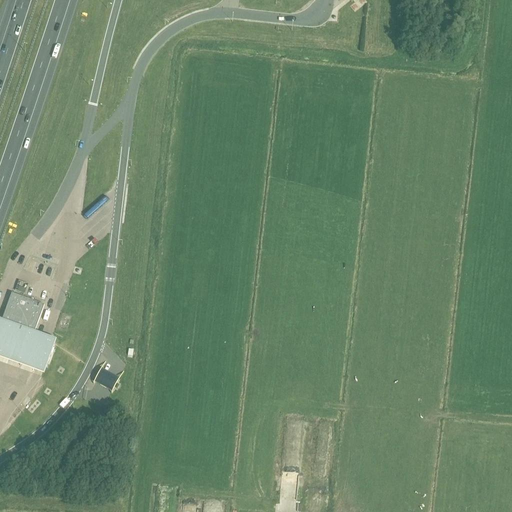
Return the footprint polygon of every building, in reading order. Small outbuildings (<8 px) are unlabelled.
[(90,217),(113,194),(109,190),(85,212),(90,217)] [(19,281),(15,290),(24,294),(27,285),(19,281)] [(44,306),(11,294),(0,324),(34,336),(44,306)] [(0,323),(0,363),(42,379),(55,343),(34,336),(0,324),(0,323)] [(119,381),(102,373),(95,387),(112,396),(119,381)]
